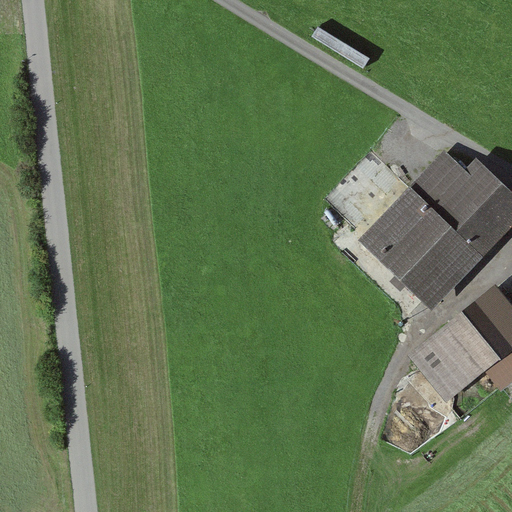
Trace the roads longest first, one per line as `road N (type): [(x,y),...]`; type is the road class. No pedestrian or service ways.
road 1 (residential): [(32,0),(90,511)]
road 2 (track): [(511,239),(406,338),(370,442),(363,511)]
